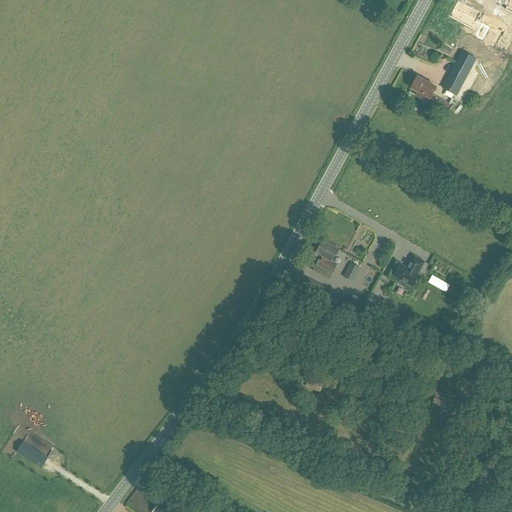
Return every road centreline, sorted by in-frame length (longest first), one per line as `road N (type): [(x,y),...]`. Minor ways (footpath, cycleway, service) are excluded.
road 1 (tertiary): [(103,511),(231,341),(426,0)]
road 2 (unknown): [(189,399),(358,465),(433,511)]
road 3 (unknown): [(347,144),(511,225)]
